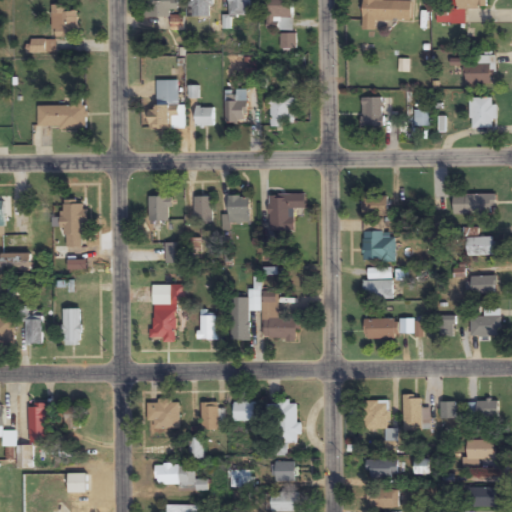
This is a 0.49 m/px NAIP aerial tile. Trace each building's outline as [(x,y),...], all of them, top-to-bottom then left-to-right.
[(170,18),(170,11),(179,11),(178,0),(147,0),(147,18),(170,18)] [(213,0),(190,0),(191,17),(213,17),(213,0)] [(229,0),(229,17),(251,17),(250,0),(229,0)] [(268,0),(268,20),(293,20),(293,0),(268,0)] [(376,20),(411,20),(411,0),(363,0),(364,31),(376,31),(376,20)] [(456,0),(456,11),(439,11),(438,23),(466,24),(466,9),(487,9),(487,0),(456,0)] [(67,6),(53,6),(53,32),(78,32),(78,11),(67,11),(67,6)] [(297,49),(297,34),(281,34),(281,49),(297,49)] [(57,41),(30,41),(30,54),(57,54),(57,41)] [(496,56),(477,56),(477,64),(468,65),(468,59),(452,60),(452,66),(465,66),(465,85),(496,84),(496,56)] [(179,81),(157,81),(157,110),(149,110),(149,130),(172,130),(172,116),(179,116),(179,81)] [(247,123),(247,91),(229,91),(229,123),(247,123)] [(297,125),(297,98),(270,98),(270,125),(297,125)] [(362,98),(362,127),(388,127),(388,98),(362,98)] [(496,98),(470,98),(470,132),(496,132),(496,98)] [(86,100),(72,100),(72,106),(38,107),(38,129),(86,129),(86,100)] [(215,127),(215,108),(196,108),(196,127),(215,127)] [(415,127),(432,127),(432,111),(415,111),(415,127)] [(270,232),(295,232),(294,209),(306,209),(305,194),(269,195),(270,232)] [(496,195),(454,195),(454,214),(496,214),(496,195)] [(250,196),(229,196),(229,216),(224,216),(224,226),(250,226),(250,196)] [(171,198),(150,198),(150,231),(161,231),(161,222),(171,222),(171,198)] [(195,198),(195,223),(213,223),(213,198),(195,198)] [(363,216),(388,216),(388,198),(363,198),(363,216)] [(83,248),(82,205),(63,205),(64,248),(83,248)] [(396,261),(396,238),(385,238),(385,232),(364,232),(364,261),(396,261)] [(466,237),(466,257),(497,257),(497,237),(466,237)] [(166,263),(183,263),(183,245),(166,245),(166,263)] [(32,254),(1,254),(1,272),(32,272),(32,254)] [(394,299),(394,268),(367,268),(367,281),(364,281),(364,299),(394,299)] [(471,277),(471,295),(496,295),(496,277),(471,277)] [(186,286),(172,286),(172,302),(186,302),(186,286)] [(250,298),(232,298),(232,342),(251,342),(250,312),(260,312),(260,290),(250,290),(250,298)] [(279,319),(279,293),(264,293),(264,341),(299,340),(299,319),(279,319)] [(63,310),(63,346),(81,346),(81,310),(63,310)] [(502,337),(501,310),(484,310),(484,317),(471,317),(471,337),(502,337)] [(152,311),(152,341),(174,341),(174,311),(152,311)] [(218,341),(218,311),(199,311),(199,341),(218,341)] [(0,344),(15,345),(15,316),(0,316),(0,344)] [(439,316),(439,337),(455,337),(455,316),(439,316)] [(43,318),(26,318),(26,345),(43,345),(43,318)] [(398,319),(365,319),(365,339),(398,339),(398,319)] [(430,409),(422,409),(422,396),(404,396),(404,431),(430,431),(430,409)] [(364,401),(364,430),(390,430),(390,401),(364,401)] [(150,402),(150,429),(180,429),(180,402),(150,402)] [(257,402),(235,402),(235,422),(257,422),(257,402)] [(288,456),(288,443),(298,444),(300,403),(278,402),(278,406),(270,405),(269,421),(275,421),(274,456),(288,456)] [(457,402),(441,402),(441,420),(457,420),(457,402)] [(478,402),(478,418),(499,418),(499,402),(478,402)] [(219,403),(202,403),(202,431),(219,431),(219,403)] [(30,405),(30,447),(18,447),(18,468),(33,468),(33,446),(50,446),(50,405),(30,405)] [(5,407),(0,406),(0,438),(4,439),(4,448),(17,448),(17,431),(5,431),(5,407)] [(66,411),(68,430),(80,429),(79,410),(66,411)] [(204,439),(190,439),(190,459),(204,459),(204,439)] [(468,441),(468,462),(496,462),(496,441),(468,441)] [(398,461),(367,461),(367,477),(398,477),(398,461)] [(416,474),(430,474),(430,461),(416,461),(416,474)] [(295,463),(276,463),(276,482),(295,482),(295,463)] [(196,480),(195,464),(156,466),(156,486),(180,485),(180,491),(209,491),(208,480),(196,480)] [(232,488),(246,488),(246,471),(232,471),(232,488)] [(468,488),(468,508),(497,508),(497,488),(468,488)] [(399,509),(399,491),(370,491),(370,509),(399,509)] [(271,511),(296,511),(296,493),(271,493),(271,511)]
